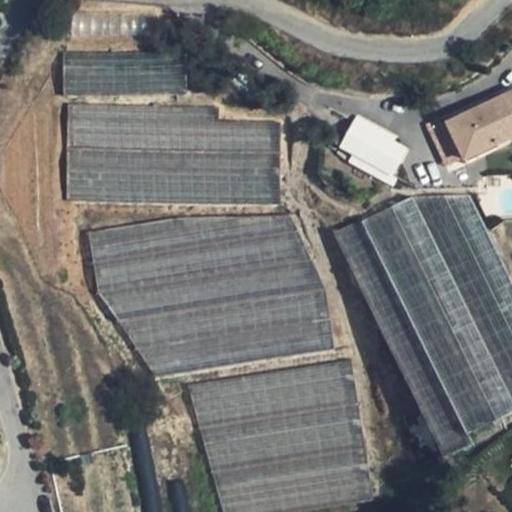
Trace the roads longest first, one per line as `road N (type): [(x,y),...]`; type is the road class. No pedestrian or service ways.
road 1 (residential): [(251,0),(314,33),(398,49),(454,40),(497,0)]
road 2 (residential): [(21,511),(22,449),(0,367)]
